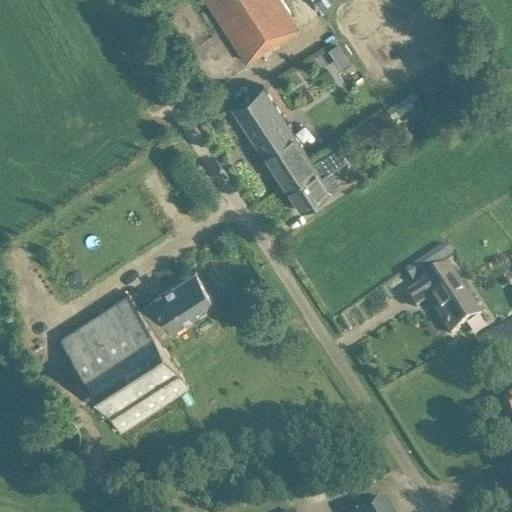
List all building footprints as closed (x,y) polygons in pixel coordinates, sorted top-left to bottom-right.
[(281,0),(205,0),(246,62),(299,27),(281,0)] [(313,0),(322,13),(342,0),(313,0)] [(345,22),(330,31),(350,66),(365,58),(345,22)] [(315,167),(263,87),(233,106),(285,186),(315,167)] [(387,108),(346,135),(357,152),(397,125),(387,108)] [(315,167),(285,186),(300,210),(330,191),(329,189),(337,184),(329,172),(348,160),(339,146),(312,163),(315,167)] [(453,256),(446,245),(426,258),(433,269),(453,256)] [(447,266),(419,284),(420,286),(408,295),(416,307),(429,299),(451,334),(479,316),(447,266)] [(215,301),(196,270),(155,297),(162,308),(144,319),(129,295),(59,341),(118,432),(189,385),(158,338),(215,301)] [(511,321),(475,341),(487,364),(511,351),(511,321)] [(511,396),(503,400),(511,423),(511,396)] [(392,511),(385,499),(362,511),(392,511)]
